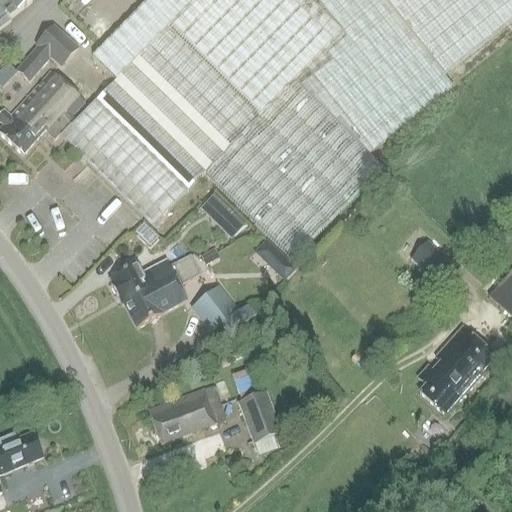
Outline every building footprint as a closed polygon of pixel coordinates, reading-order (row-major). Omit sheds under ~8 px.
[(0,0),(0,31),(10,24),(9,22),(32,5),(29,2),(32,0),(0,0)] [(71,120),(73,121),(75,124),(63,136),(60,139),(63,143),(68,147),(152,230),(205,176),(294,263),(384,171),(370,157),(454,90),(445,79),(511,24),(511,0),(155,0),(96,63),(121,86),(88,111),(83,106),(71,120)] [(37,50),(15,73),(28,84),(50,61),(60,70),(78,51),(54,28),(35,48),(37,50)] [(71,120),(83,106),(85,104),(70,91),(63,85),(51,74),(11,120),(3,113),(0,116),(0,124),(4,128),(0,132),(0,137),(23,158),(44,133),(55,142),(63,132),(73,121),(71,120)] [(213,197),(204,206),(211,214),(221,204),(213,197)] [(441,292),(459,274),(427,243),(409,261),(441,292)] [(137,268),(135,270),(132,268),(128,270),(127,274),(111,283),(113,286),(111,287),(122,307),(174,279),(179,288),(200,277),(190,258),(169,270),(165,263),(141,276),(137,268)] [(289,262),(277,274),(286,283),(298,271),(289,262)] [(511,319),(511,271),(505,280),(488,299),(511,319)] [(174,279),(122,307),(122,308),(124,307),(137,332),(164,317),(163,317),(184,306),(176,290),(179,288),(174,279)] [(191,311),(211,338),(222,330),(230,340),(256,320),(248,309),(239,316),(219,290),(191,311)] [(445,418),(496,362),(462,331),(436,360),(440,363),(431,374),(427,370),(417,381),(426,388),(420,395),(445,418)] [(253,370),(232,378),(242,405),(237,406),(253,448),(282,437),(266,394),(263,395),(253,370)] [(162,448),(217,427),(203,392),(148,413),(162,448)] [(18,442),(17,443),(14,436),(0,441),(0,447),(1,450),(0,449),(0,495),(1,495),(0,491),(0,479),(3,478),(44,461),(34,439),(19,445),(18,442)] [(448,459),(424,487),(438,499),(462,471),(448,459)] [(460,478),(441,499),(451,507),(467,487),(460,478)]
